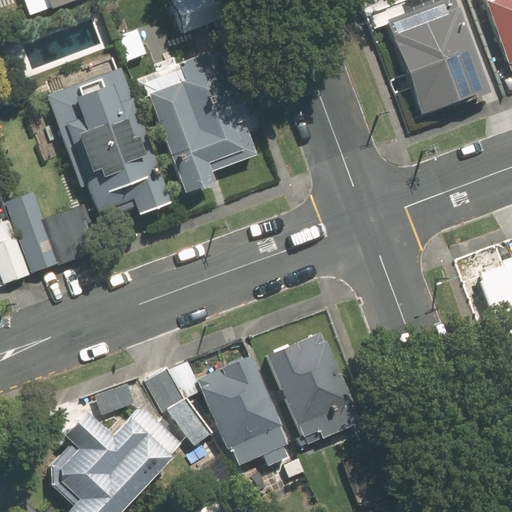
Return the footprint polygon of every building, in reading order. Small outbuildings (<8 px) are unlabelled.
[(79,0),(42,0),(46,11),(79,0)] [(214,23),(206,0),(171,0),(167,2),(178,35),(214,23)] [(440,0),(379,23),(415,118),(463,100),(465,104),(484,97),(446,0),(440,0)] [(511,0),(477,0),(508,76),(511,74),(511,0)] [(142,56),(134,31),(117,36),(126,61),(142,56)] [(114,70),(43,96),(67,161),(73,159),(94,217),(130,205),(134,217),(164,207),(114,70)] [(208,92),(179,83),(142,97),(180,199),(214,186),(210,175),(258,157),(231,84),(208,92)] [(87,224),(80,205),(39,220),(30,195),(1,206),(6,220),(26,274),(27,276),(92,252),(82,225),(87,224)] [(6,220),(0,222),(0,284),(0,285),(27,276),(26,274),(6,220)] [(511,261),(475,274),(500,343),(494,345),(511,392),(511,261)] [(317,440),(355,423),(313,330),(260,354),(298,438),(314,431),(317,440)] [(261,466),(287,456),(246,354),(191,377),(222,453),(227,451),(233,464),(257,454),(261,466)] [(163,370),(143,380),(158,410),(178,399),(163,370)] [(144,398),(138,378),(90,394),(97,414),(144,398)] [(56,432),(73,447),(51,470),(56,474),(46,484),(68,504),(62,511),(63,511),(113,511),(176,444),(133,404),(105,435),(77,409),(56,432)] [(216,511),(212,499),(176,511),(216,511)]
